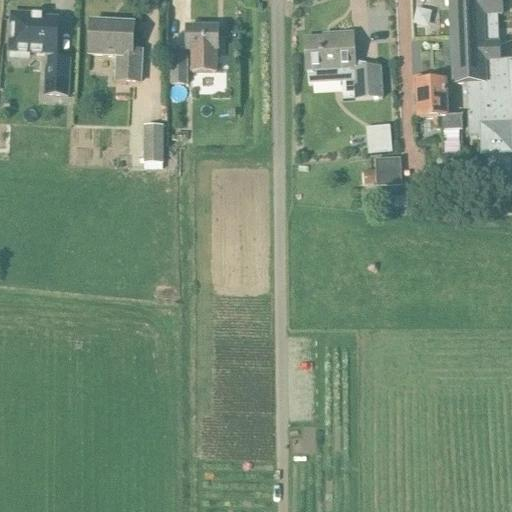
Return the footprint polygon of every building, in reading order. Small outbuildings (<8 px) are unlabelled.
[(502,17),(502,14),(501,0),(449,0),(453,86),(466,85),(469,137),(480,137),(481,157),(511,155),(511,60),(500,61),(498,17),(502,17)] [(10,15),(8,45),(28,46),(27,55),(47,56),(45,97),(68,98),(70,62),(56,61),(58,22),(41,21),(31,20),(31,16),(10,15)] [(92,23),(91,43),(90,57),(118,58),(116,83),(140,84),(142,53),(133,52),(134,26),(118,25),(118,28),(110,28),(110,24),(92,23)] [(218,29),(187,29),(187,49),(187,53),(191,53),(191,75),(217,75),(217,70),(217,53),(218,53),(218,29)] [(331,39),(305,41),(307,72),(308,72),(309,86),(341,84),(343,102),(356,101),(356,102),(382,101),(380,71),(378,71),(370,72),(355,73),(354,63),(353,35),(331,36),(331,39)] [(188,57),(172,57),(171,85),(187,85),(188,57)] [(415,84),(416,95),(417,121),(433,120),(433,133),(462,132),(461,117),(446,117),(445,84),(427,85),(427,83),(415,84)] [(390,127),(365,129),(368,157),(392,154),(390,127)] [(164,165),(164,128),(144,128),(144,165),(164,165)] [(365,172),(365,190),(377,189),(381,187),(387,187),(387,198),(387,187),(402,187),(401,160),(377,161),(378,172),(365,172)] [(423,191),(418,191),(418,214),(418,215),(433,215),(433,191),(423,191)] [(407,197),(387,198),(387,210),(408,209),(407,197)]
